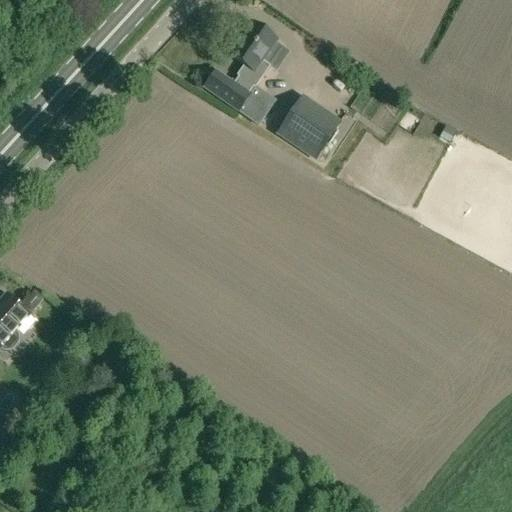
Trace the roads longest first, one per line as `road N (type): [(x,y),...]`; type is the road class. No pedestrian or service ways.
road 1 (unclassified): [(0,208),(192,0)]
road 2 (secondary): [(0,139),(127,0)]
